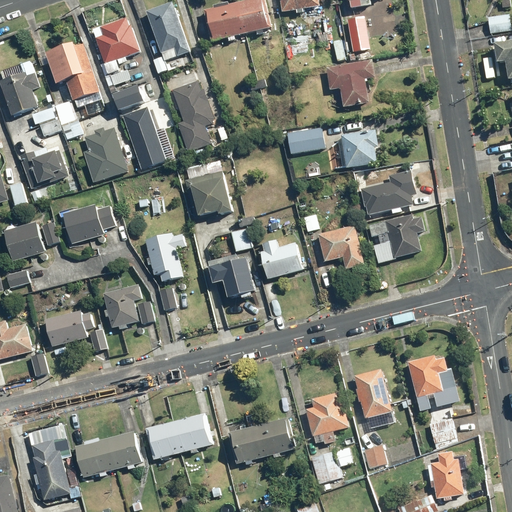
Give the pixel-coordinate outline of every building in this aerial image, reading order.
[(270,0),(249,0),(209,10),(217,42),(277,27),(270,0)] [(323,0),(285,0),(287,13),(324,5),(323,0)] [(376,0),(355,0),(357,9),(378,6),(376,0)] [(183,57),(196,52),(179,2),(151,11),(166,54),(181,49),(183,57)] [(323,10),(286,17),(290,38),(327,32),(323,10)] [(511,18),(511,14),(491,19),(495,35),(511,30),(511,18)] [(370,17),(350,20),(356,53),(376,49),(370,17)] [(133,18),(107,27),(109,35),(102,37),(110,64),(147,52),(138,25),(136,26),(133,18)] [(511,60),(511,40),(502,42),(505,62),(511,60)] [(82,43),(51,53),(62,85),(72,82),(80,109),(107,100),(89,44),(83,46),(82,43)] [(375,102),(371,79),(383,77),(380,59),(332,68),(336,90),(346,88),(349,106),(375,102)] [(46,88),(41,72),(31,75),(28,65),(0,75),(16,117),(43,107),(37,91),(46,88)] [(206,81),(177,90),(187,121),(181,123),(191,153),(216,145),(209,125),(219,122),(206,81)] [(139,86),(113,95),(118,110),(144,101),(139,86)] [(71,101),(55,107),(67,141),(83,135),(71,101)] [(149,111),(124,120),(140,166),(165,157),(149,111)] [(115,128),(106,131),(105,127),(94,130),(95,133),(85,136),(89,150),(83,152),(93,183),(129,172),(115,128)] [(328,127),(290,134),(294,155),(330,148),(328,127)] [(383,146),(381,130),(346,134),(350,169),(382,164),(380,146),(383,146)] [(58,150),(37,158),(34,151),(20,157),(33,190),(68,177),(58,150)] [(5,168),(0,169),(0,204),(15,201),(5,168)] [(416,196),(423,194),(416,168),(392,174),(394,182),(365,189),(370,208),(372,207),(374,215),(418,204),(416,196)] [(225,211),(226,215),(240,211),(231,176),(230,177),(228,170),(189,180),(198,217),(225,211)] [(23,182),(11,187),(18,206),(31,202),(23,182)] [(114,182),(100,187),(101,192),(107,191),(110,202),(119,199),(114,182)] [(36,190),(40,202),(56,196),(51,184),(36,190)] [(167,213),(163,187),(147,190),(149,198),(141,200),(143,209),(152,207),(153,216),(167,213)] [(67,197),(53,200),(55,209),(69,206),(67,197)] [(111,235),(109,229),(121,226),(118,214),(114,205),(102,208),(101,206),(67,215),(75,245),(111,235)] [(430,231),(427,216),(418,218),(417,213),(391,222),(399,259),(426,250),(423,234),(430,231)] [(256,216),(241,221),(243,228),(258,224),(256,216)] [(39,221),(5,230),(13,262),(46,251),(39,221)] [(54,222),(41,226),(48,246),(61,242),(54,222)] [(329,263),(348,257),(350,270),(369,264),(361,224),(324,235),(329,263)] [(250,228),(233,234),(239,253),(256,247),(250,228)] [(166,275),(168,282),(190,277),(181,248),(191,246),(190,240),(187,234),(178,236),(177,233),(150,240),(159,276),(166,275)] [(266,243),(268,251),(264,252),(271,278),(308,269),(307,255),(302,242),(284,247),(282,239),(266,243)] [(222,283),(232,281),(236,297),(264,290),(255,257),(217,267),(222,283)] [(27,269),(7,274),(10,288),(30,283),(27,269)] [(139,285),(103,294),(112,328),(140,321),(135,300),(142,299),(139,285)] [(175,288),(161,291),(165,311),(179,308),(175,288)] [(150,301),(137,304),(142,324),(155,321),(150,301)] [(81,310),(45,320),(53,346),(88,337),(87,331),(96,328),(92,312),(82,315),(81,310)] [(0,360),(35,351),(27,324),(10,329),(8,320),(0,321),(0,360)] [(163,322),(157,324),(162,345),(168,344),(163,322)] [(102,329),(90,332),(95,351),(107,348),(102,329)] [(432,393),(438,392),(441,405),(464,400),(457,368),(452,369),(449,356),(441,358),(440,353),(412,360),(425,409),(436,406),(432,393)] [(387,369),(358,376),(370,422),(398,415),(387,369)] [(316,397),(319,407),(312,409),(317,437),(352,425),(344,388),(316,397)] [(211,412),(151,427),(159,459),(219,443),(211,412)] [(295,416),(234,431),(242,462),(303,448),(295,416)] [(432,424),(435,436),(433,436),(434,442),(437,442),(437,444),(461,438),(456,418),(432,424)] [(420,429),(415,430),(422,454),(427,453),(420,429)] [(140,430),(80,444),(87,477),(147,462),(140,430)] [(382,432),(361,438),(365,452),(368,452),(373,469),(391,464),(382,432)] [(63,438),(35,445),(48,500),(76,494),(63,438)] [(354,447),(338,451),(314,457),(321,483),(345,477),(342,466),(358,462),(354,447)] [(462,458),(458,459),(457,450),(443,452),(444,461),(436,462),(442,498),(468,494),(462,458)] [(0,511),(23,511),(16,474),(0,477),(0,511)] [(434,494),(402,508),(403,511),(435,511),(441,510),(434,494)] [(322,511),(318,502),(300,511),(322,511)]
